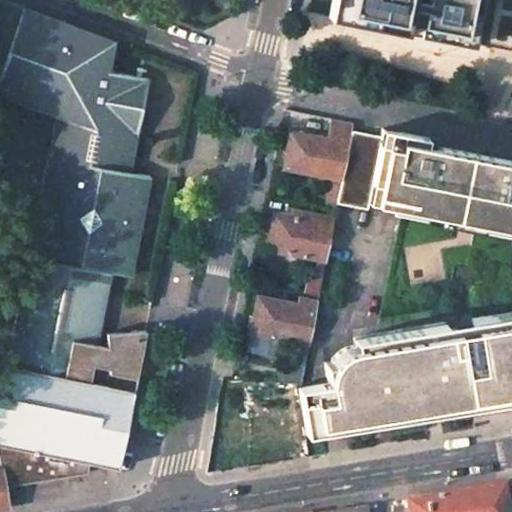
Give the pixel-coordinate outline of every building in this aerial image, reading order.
[(90,32),(2,0),(0,0),(0,92),(55,114),(27,255),(110,271),(130,274),(148,176),(129,172),(147,78),(108,70),(109,63),(90,32)] [(330,0),(327,16),(366,24),(472,44),(480,0),(330,0)] [(353,122),(334,118),(330,135),(290,128),(286,148),(282,167),(341,179),(353,122)] [(428,137),(353,122),(341,179),(337,201),(367,207),(368,200),(428,212),(429,210),(469,219),(467,228),(511,237),(511,161),(427,144),(428,137)] [(293,209),(292,215),(273,211),(269,232),(266,248),(325,260),(334,217),(293,209)] [(0,467),(0,469),(4,485),(87,471),(89,462),(117,466),(127,412),(143,328),(106,331),(108,354),(95,351),(110,271),(27,255),(6,363),(0,361),(0,467)] [(296,302),(257,295),(252,316),(249,332),(308,343),(317,300),(297,296),(296,302)] [(326,376),(296,381),(302,420),(332,416),(333,423),(469,402),(468,394),(511,386),(511,309),(353,336),(354,343),(348,344),(340,347),(334,352),(330,357),(323,358),(326,376)] [(508,511),(504,482),(407,498),(409,511),(508,511)]
